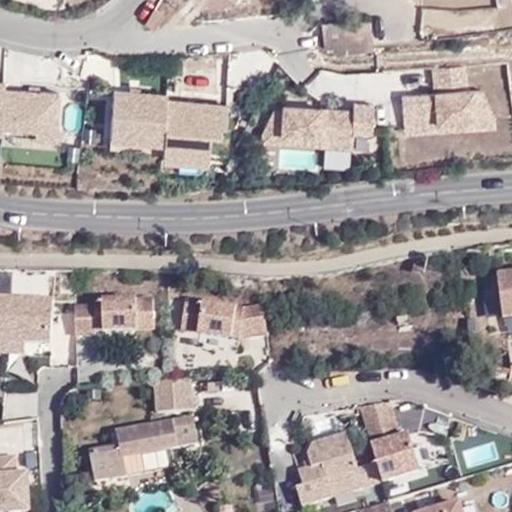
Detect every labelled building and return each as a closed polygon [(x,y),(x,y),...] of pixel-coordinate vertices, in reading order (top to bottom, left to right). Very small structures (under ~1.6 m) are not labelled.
[(159,26),(168,12),(160,6),(150,21),(159,26)] [(383,51),(380,21),(332,26),(335,56),(383,51)] [(436,87),(402,93),(404,134),(493,128),(495,110),(471,83),(467,66),(436,64),(436,87)] [(0,128),(5,129),(6,124),(9,86),(10,79),(0,78),(0,128)] [(64,91),(9,86),(6,124),(39,126),(39,134),(61,136),(64,91)] [(171,92),(118,88),(115,137),(168,141),(171,92)] [(226,94),(171,92),(168,141),(164,158),(210,159),(213,129),(226,127),(226,94)] [(284,101),(274,109),(257,141),(352,148),(354,131),(369,131),(372,100),(355,100),(353,110),(284,101)] [(39,126),(6,124),(5,129),(5,131),(39,134),(39,126)] [(511,270),(503,272),(508,316),(511,315),(511,270)] [(483,295),(498,294),(497,275),(482,276),(483,295)] [(157,296),(97,298),(98,304),(78,304),(79,334),(99,334),(98,328),(158,326),(157,296)] [(0,339),(12,340),(27,341),(55,341),(57,299),(0,297),(0,339)] [(249,306),(190,297),(186,325),(243,334),(271,332),(268,304),(249,306)] [(503,333),(500,297),(485,298),(487,334),(503,333)] [(12,340),(0,339),(0,352),(12,353),(12,340)] [(27,341),(12,340),(12,353),(27,353),(27,341)] [(194,375),(159,378),(162,409),(196,406),(194,375)] [(256,380),(205,384),(207,408),(258,405),(256,380)] [(394,401),(365,405),(382,461),(388,480),(425,469),(413,432),(404,435),(394,401)] [(121,457),(195,445),(191,419),(115,432),(118,448),(87,454),(92,483),(124,477),(121,457)] [(354,440),(319,450),(314,459),(315,461),(316,465),(312,467),(303,469),(308,484),(301,486),(307,505),(369,486),(362,467),(354,440)] [(493,441),(466,451),(471,466),(498,456),(493,441)] [(0,511),(32,510),(28,467),(20,467),(18,450),(0,450),(0,511)] [(382,461),(362,467),(369,486),(387,480),(382,461)] [(397,511),(393,499),(364,508),(365,511),(397,511)] [(467,511),(464,501),(425,511),(467,511)]
